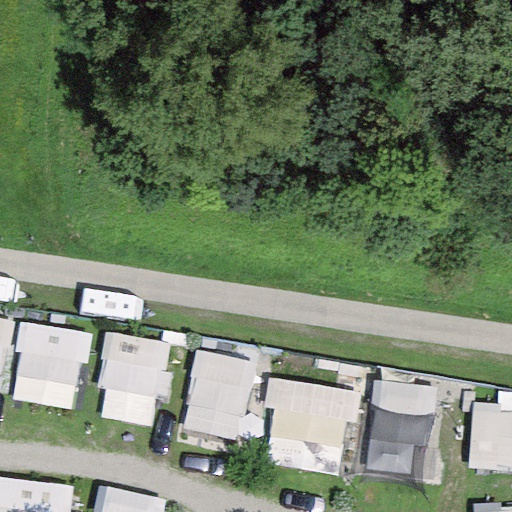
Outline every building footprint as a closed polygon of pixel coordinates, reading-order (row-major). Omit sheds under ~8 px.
[(0,392),(10,393),(17,320),(0,318),(0,392)] [(81,413),(95,334),(31,323),(17,402),(81,413)] [(104,421),(166,427),(175,342),(113,335),(104,421)] [(187,429),(246,442),(264,363),(205,350),(187,429)] [(338,476),(356,393),(284,378),(267,461),(338,476)] [(378,440),(438,442),(440,385),(380,382),(378,440)] [(477,469),(511,470),(511,408),(479,408),(477,469)] [(432,476),(435,447),(373,443),(371,471),(432,476)] [(0,482),(0,511),(68,511),(68,483),(0,482)]
